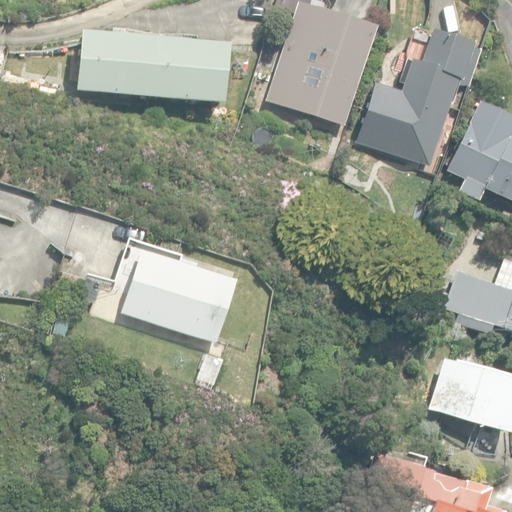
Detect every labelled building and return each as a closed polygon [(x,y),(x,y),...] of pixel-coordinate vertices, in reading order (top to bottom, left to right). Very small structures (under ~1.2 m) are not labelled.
[(264,103),(344,128),(376,28),(296,3),(282,47),(286,48),(279,70),(275,68),(264,103)] [(354,143),(427,167),(456,81),(461,82),(472,46),(430,32),(419,65),(405,61),(398,83),(403,85),(400,94),(373,85),(354,143)] [(74,93),(223,106),(228,47),(79,35),(74,93)] [(484,191),(511,204),(511,119),(479,103),(445,172),(464,181),(458,193),(478,203),(484,191)] [(408,212),(421,216),(427,200),(414,195),(408,212)] [(229,279),(137,252),(118,312),(211,340),(229,279)] [(506,333),(511,335),(511,263),(502,260),(493,285),(456,271),(443,309),(454,313),(450,322),(503,342),(506,333)] [(426,411),(505,436),(511,415),(511,383),(442,361),(426,411)] [(359,508),(370,511),(499,511),(483,506),(488,492),(463,484),(461,491),(453,489),(446,494),(441,493),(436,483),(431,482),(433,473),(375,453),(366,478),(362,477),(358,491),(363,493),(359,508)]
